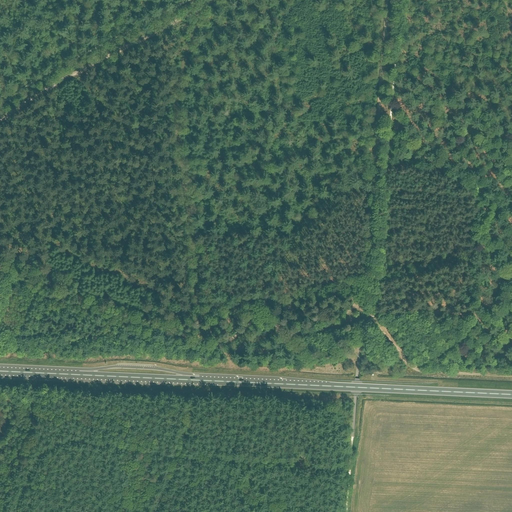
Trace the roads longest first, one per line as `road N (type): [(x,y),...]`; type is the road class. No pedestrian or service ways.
road 1 (track): [(263,318),(231,340),(200,337),(175,105),(203,2)]
road 2 (trunk): [(511,394),(199,380)]
road 3 (track): [(386,0),(362,289)]
road 4 (track): [(202,0),(0,115)]
road 5 (track): [(371,319),(411,366),(433,357),(482,310),(509,249)]
road 6 (track): [(147,323),(62,299),(0,269)]
road 7 (trunk): [(199,380),(78,374)]
road 8 (track): [(362,289),(351,310),(321,328),(291,333),(263,318)]
